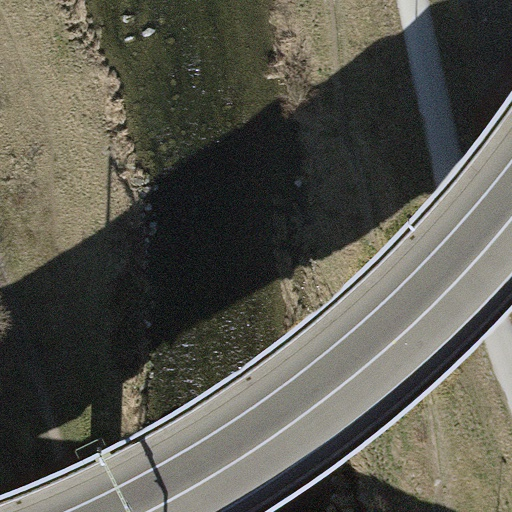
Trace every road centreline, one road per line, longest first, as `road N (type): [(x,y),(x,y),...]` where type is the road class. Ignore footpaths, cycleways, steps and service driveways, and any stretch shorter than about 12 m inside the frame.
road 1 (motorway): [(511,200),(418,303),(317,389),(119,511)]
road 2 (track): [(511,377),(458,219),(412,0)]
